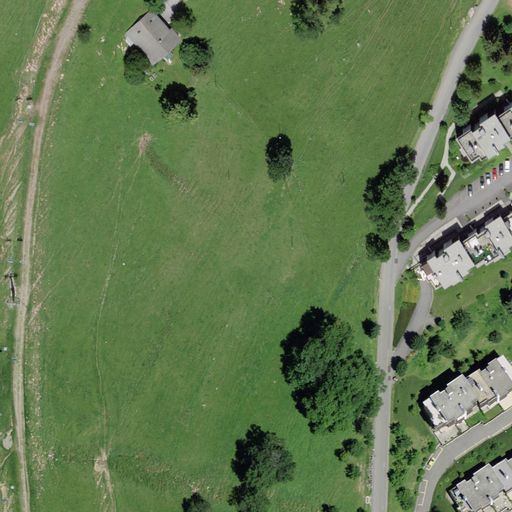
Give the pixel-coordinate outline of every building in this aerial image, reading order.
[(130,34),(157,62),(178,41),(158,20),(152,13),(130,34)] [(477,123),(456,138),(471,159),(478,154),(481,158),(487,153),(489,157),(499,150),(497,146),(511,136),(511,137),(511,105),(497,116),(494,111),(477,123)] [(424,257),(439,279),(444,276),(447,280),(484,254),(488,259),(511,242),(511,211),(505,216),(502,210),(481,225),(463,236),(461,233),(439,247),(424,257)] [(445,397),(425,410),(445,440),(481,417),(484,422),(511,403),(511,369),(508,363),(488,376),(468,389),(465,384),(445,397)] [(472,481),(453,494),(462,511),(498,511),(509,506),(510,510),(511,509),(511,460),(494,472),(491,469),(472,481)]
